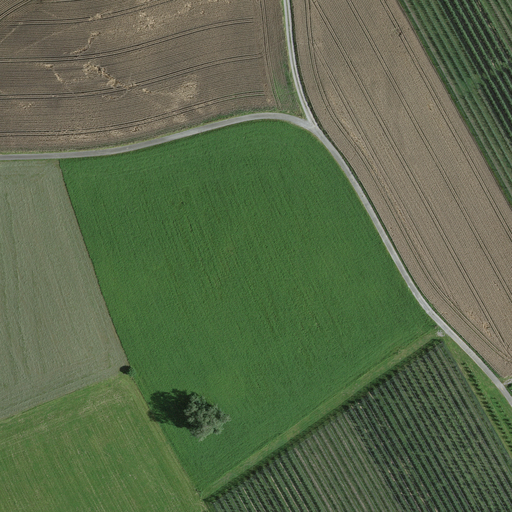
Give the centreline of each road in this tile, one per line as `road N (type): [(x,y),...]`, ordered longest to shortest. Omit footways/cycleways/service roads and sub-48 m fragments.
road 1 (residential): [(314,129),(361,188),(405,281),(511,402)]
road 2 (residential): [(314,129),(294,119),(236,120),(76,157),(0,159)]
road 3 (track): [(288,0),(293,65),(314,129)]
